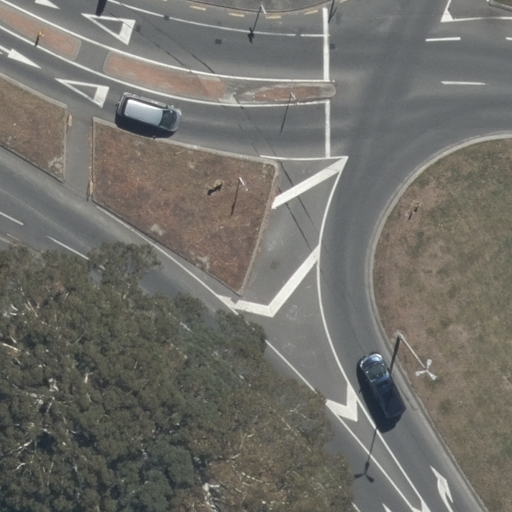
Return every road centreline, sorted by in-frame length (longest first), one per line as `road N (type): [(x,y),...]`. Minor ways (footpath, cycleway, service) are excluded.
road 1 (secondary): [(391,511),(287,390),(181,300),(0,188)]
road 2 (secondary): [(438,511),(357,350),(339,277),(348,208),(412,82)]
road 3 (secondary): [(0,12),(125,69),(187,86),(327,93),(412,82)]
